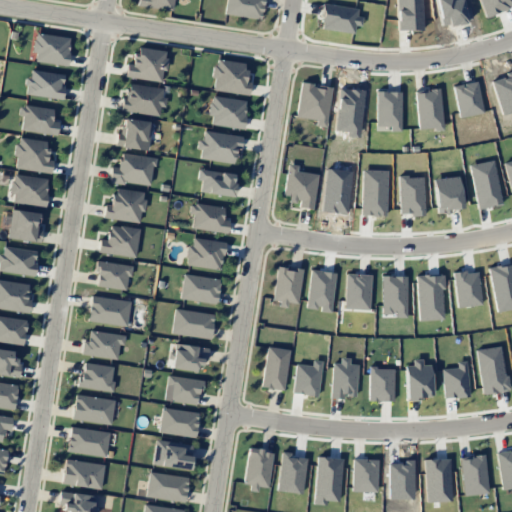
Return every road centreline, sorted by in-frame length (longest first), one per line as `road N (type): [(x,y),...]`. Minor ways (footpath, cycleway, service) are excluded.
road 1 (residential): [(511,41),(443,60),(377,61),(0,7)]
road 2 (residential): [(219,511),(297,0)]
road 3 (residential): [(31,511),(106,0)]
road 4 (residential): [(235,414),(348,430),(511,421)]
road 5 (residential): [(511,233),(405,247),(263,234)]
